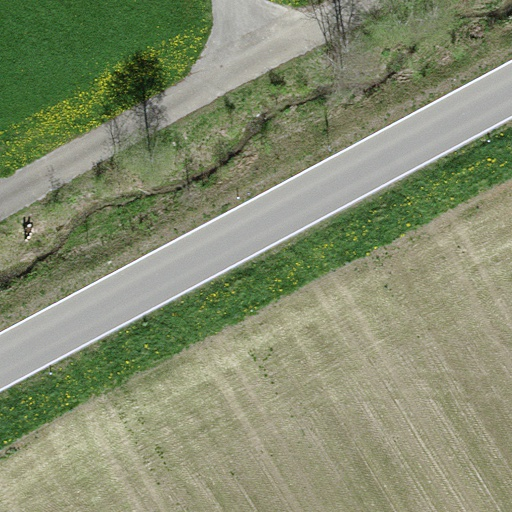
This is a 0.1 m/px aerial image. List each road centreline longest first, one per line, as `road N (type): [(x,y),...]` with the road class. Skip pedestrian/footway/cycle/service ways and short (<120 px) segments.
road 1 (tertiary): [(0,375),(511,93)]
road 2 (unclassified): [(0,201),(376,0)]
